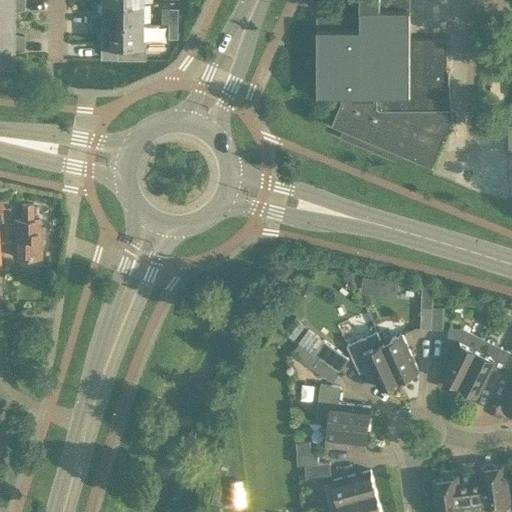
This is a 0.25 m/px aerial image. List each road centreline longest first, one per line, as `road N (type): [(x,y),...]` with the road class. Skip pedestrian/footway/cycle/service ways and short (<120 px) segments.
road 1 (tertiary): [(145,214),(48,511)]
road 2 (tertiary): [(69,511),(108,379),(168,224)]
road 3 (secondary): [(511,264),(366,222)]
road 4 (secondary): [(366,222),(227,166)]
road 5 (secondary): [(222,199),(366,222)]
road 6 (residential): [(211,135),(265,0)]
road 7 (residential): [(243,0),(181,122)]
road 8 (secondary): [(134,144),(0,135)]
road 9 (secondary): [(0,144),(125,179)]
